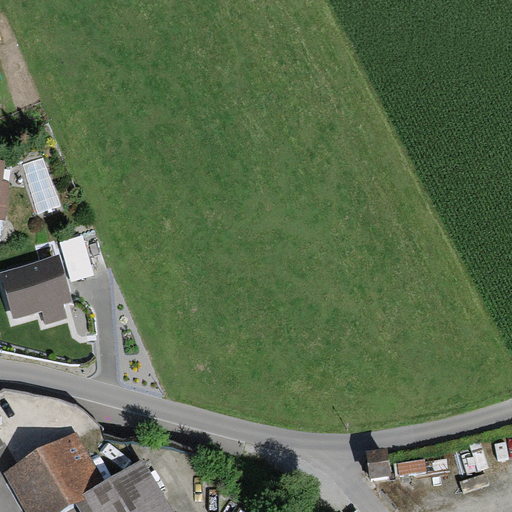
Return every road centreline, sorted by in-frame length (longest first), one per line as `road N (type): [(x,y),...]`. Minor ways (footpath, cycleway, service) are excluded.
road 1 (residential): [(302,452),(165,409),(0,371)]
road 2 (unclassified): [(511,407),(446,433),(302,452)]
